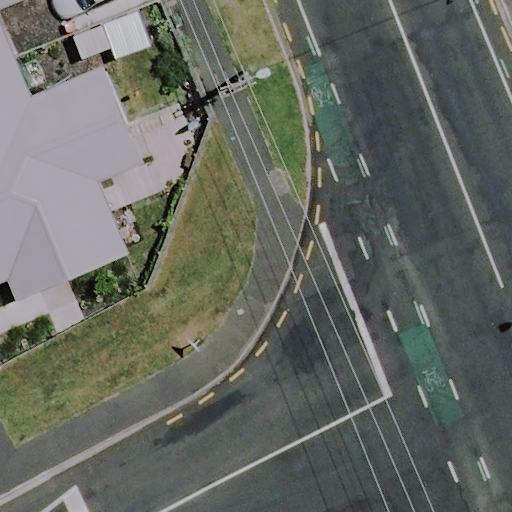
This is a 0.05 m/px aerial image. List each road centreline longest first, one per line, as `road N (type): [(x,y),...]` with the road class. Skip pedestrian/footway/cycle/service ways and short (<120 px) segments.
road 1 (residential): [(163,511),(511,326)]
road 2 (tertiary): [(511,311),(431,116)]
road 3 (tertiary): [(431,116),(383,0)]
